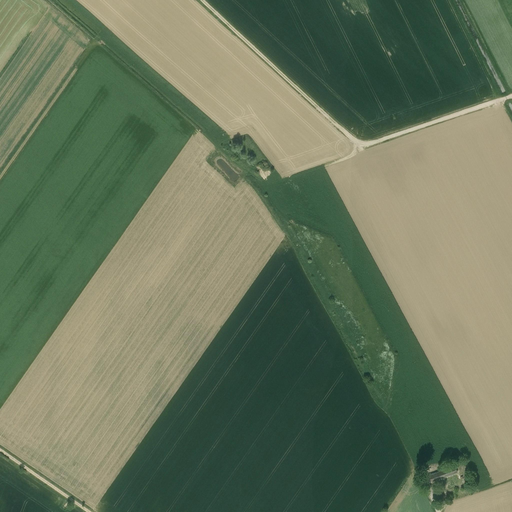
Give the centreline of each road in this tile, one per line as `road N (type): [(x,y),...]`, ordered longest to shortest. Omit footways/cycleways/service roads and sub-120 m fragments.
road 1 (track): [(511,95),(357,142),(201,0)]
road 2 (track): [(125,0),(0,178)]
